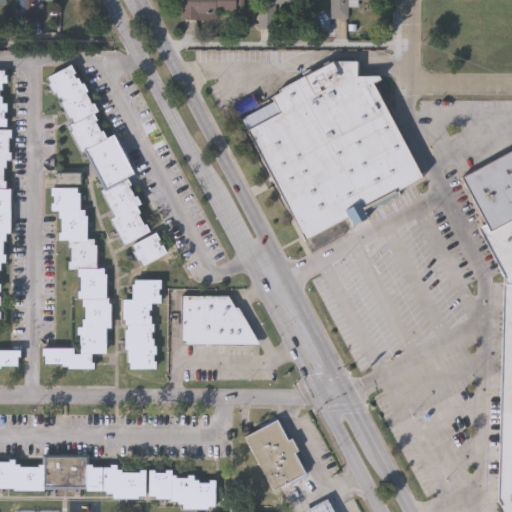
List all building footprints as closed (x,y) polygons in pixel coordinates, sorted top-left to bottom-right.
[(55,0),(55,1),(37,1),(37,22),(20,22),(20,0),(55,0)] [(215,20),(182,20),(182,0),(235,0),(235,11),(215,11),(215,20)] [(283,5),(283,26),(259,26),(259,0),(293,0),(293,5),(283,5)] [(349,0),(350,19),(331,19),(331,0),(349,0)] [(246,134),(305,242),(420,180),(370,87),(378,83),(376,79),(355,78),(355,64),(329,64),(277,92),(279,95),(271,100),(280,116),(246,134)] [(47,80),(72,68),(96,116),(94,117),(105,140),(112,136),(132,177),(124,181),(150,234),(126,246),(113,219),(116,218),(103,191),(104,191),(85,152),(81,154),(66,125),(69,123),(47,80)] [(0,295),(0,73),(2,74),(2,132),(8,133),(7,264),(2,264),(2,295),(0,295)] [(511,153),(461,180),(486,226),(490,234),(511,221),(511,153)] [(82,176),(82,192),(82,207),(82,215),(86,215),(86,242),(95,242),(95,270),(107,270),(107,292),(107,335),(107,339),(107,357),(93,357),(93,371),(63,371),(63,366),(43,366),(43,362),(43,351),(80,351),(80,301),(77,301),(77,272),(68,272),(68,243),(58,243),(58,213),(52,213),(52,189),(57,189),(57,176),(82,176)] [(478,230),(504,278),(497,503),(502,511),(511,511),(511,221),(490,234),(486,226),(478,230)] [(136,257),(131,246),(154,235),(165,256),(141,268),(136,257)] [(160,282),(161,305),(152,306),(153,371),(125,372),(123,291),(131,291),(131,283),(160,282)] [(0,297),(1,298),(0,321),(0,352),(21,352),(21,371),(0,371),(0,297)] [(181,298),(181,343),(186,343),(186,346),(259,347),(239,310),(235,309),(228,298),(181,298)] [(275,424),(286,444),(291,441),(298,454),(294,457),(304,476),(273,492),(246,440),(275,424)] [(214,480),(214,511),(181,511),(181,506),(159,506),(159,501),(145,501),(145,498),(112,497),(112,494),(105,494),(105,491),(0,490),(0,461),(13,461),(13,467),(41,467),(41,461),(84,461),(84,470),(145,471),(145,474),(149,474),(149,469),(154,470),(154,472),(165,472),(165,470),(171,470),(171,475),(175,475),(175,477),(187,477),(187,475),(193,475),(193,479),(198,479),(198,482),(209,482),(209,480),(214,480)] [(301,511),(326,498),(330,506),(333,511),(301,511)]
